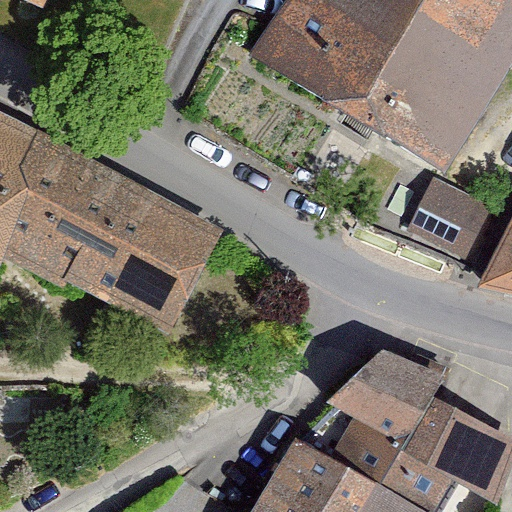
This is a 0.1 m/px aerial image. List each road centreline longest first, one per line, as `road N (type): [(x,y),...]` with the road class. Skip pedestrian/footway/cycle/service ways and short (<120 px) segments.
road 1 (unclassified): [(0,79),(438,304)]
road 2 (residential): [(0,366),(272,393)]
road 3 (residential): [(272,393),(52,511)]
road 4 (residential): [(438,304),(272,393)]
